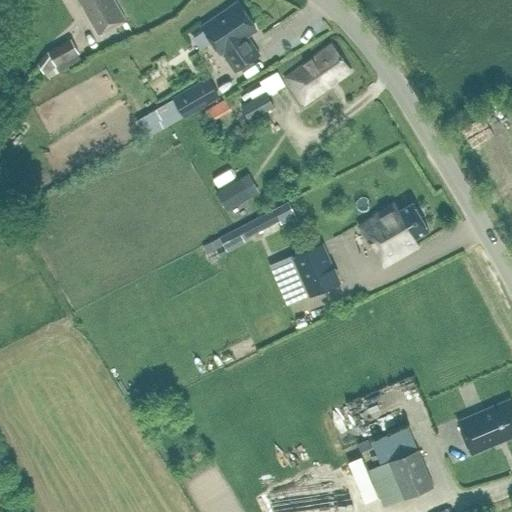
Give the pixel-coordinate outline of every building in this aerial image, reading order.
[(125,19),(114,0),(79,0),(98,33),(125,19)] [(238,1),(203,25),(220,52),(222,50),(235,69),(258,54),(250,41),(247,43),(242,37),(256,28),(238,1)] [(43,72),(47,70),(50,77),(81,59),(78,53),(70,38),(47,51),(38,64),(43,72)] [(332,44),(286,77),(305,103),(351,69),(332,44)] [(274,106),(268,94),(285,84),(278,71),(260,80),(266,89),(241,104),(250,120),(274,106)] [(182,117),(219,96),(208,76),(171,96),(182,117)] [(211,121),(231,110),(225,98),(205,108),(211,121)] [(234,180),(215,192),(226,210),(245,199),(234,180)] [(382,266),(383,268),(407,253),(420,245),(415,239),(421,235),(430,230),(412,201),(398,209),(396,206),(388,211),(381,215),(378,211),(364,220),(356,225),(382,266)] [(243,239),(278,220),(272,208),(218,236),(225,251),(244,241),(243,239)] [(292,256),(299,272),(279,280),(288,303),(308,295),(339,281),(322,243),(292,256)] [(405,422),(425,414),(409,371),(388,379),(405,422)] [(459,422),(470,450),(511,433),(511,410),(509,402),(459,422)] [(466,450),(455,416),(432,424),(443,458),(466,450)] [(418,449),(388,461),(367,469),(382,506),(404,499),(433,486),(418,449)] [(339,457),(355,497),(371,491),(355,451),(339,457)] [(469,487),(475,504),(510,490),(504,473),(469,487)]
